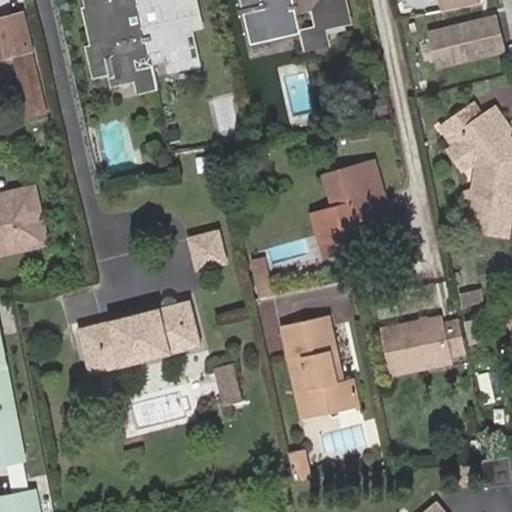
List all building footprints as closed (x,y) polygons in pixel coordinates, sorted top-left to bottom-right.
[(150,53),(145,33),(139,2),(138,0),(86,0),(89,11),(85,12),(94,49),(87,51),(93,76),(108,73),(110,79),(113,79),(114,85),(137,80),(140,93),(158,89),(150,53)] [(161,0),(138,0),(139,2),(149,0),(151,0),(155,11),(164,9),(161,0)] [(191,30),(195,29),(189,0),(161,0),(164,9),(155,11),(151,0),(149,0),(139,2),(145,33),(150,53),(164,50),(170,74),(196,69),(195,63),(198,62),(191,30)] [(189,0),(195,29),(201,28),(194,0),(189,0)] [(241,0),(251,43),(299,33),(292,0),(241,0)] [(292,0),(299,33),(303,50),(327,45),(323,28),(348,23),(342,0),(292,0)] [(439,13),(436,0),(423,0),(427,15),(439,13)] [(469,7),(467,0),(436,0),(439,13),(469,7)] [(0,58),(13,55),(28,117),(45,113),(22,14),(0,19),(0,58)] [(504,51),(495,17),(427,34),(435,68),(504,51)] [(511,143),(507,137),(508,132),(493,110),(484,116),(475,104),(443,127),(454,141),(458,137),(462,143),(476,162),(480,167),(475,196),(478,196),(473,229),(510,235),(511,223),(511,143)] [(511,133),(511,127),(497,107),(493,110),(508,132),(507,137),(511,143),(511,134),(511,133)] [(476,162),(462,143),(451,150),(465,170),(476,162)] [(199,177),(219,173),(216,159),(196,163),(199,177)] [(381,232),(373,199),(385,196),(375,161),(324,175),(334,210),(313,216),(325,258),(362,248),(359,238),(381,232)] [(48,245),(34,187),(4,194),(4,198),(0,199),(0,247),(18,244),(20,251),(48,245)] [(393,229),(385,196),(373,199),(381,232),(393,229)] [(189,232),(198,268),(232,260),(223,224),(189,232)] [(0,255),(20,251),(18,244),(0,247),(0,255)] [(253,277),(259,298),(272,295),(267,274),(264,262),(251,265),(253,277)] [(0,294),(20,289),(17,276),(0,279),(0,294)] [(201,350),(190,301),(76,327),(86,375),(201,350)] [(486,340),(481,318),(466,321),(471,344),(486,340)] [(312,394),(317,421),(363,412),(356,383),(347,384),(338,386),(336,374),(344,372),(332,319),(283,330),(297,397),(312,394)] [(271,355),(285,351),(280,329),(266,332),(271,355)] [(426,378),(453,372),(453,370),(447,343),(444,333),(387,347),(397,393),(427,386),(426,378)] [(473,365),(467,338),(447,343),(453,370),(473,365)] [(0,465),(21,461),(0,348),(0,465)] [(216,371),(222,399),(240,394),(235,367),(216,371)] [(338,386),(347,384),(344,372),(336,374),(338,386)] [(455,380),(453,372),(426,378),(427,386),(455,380)] [(240,394),(222,399),(224,407),(242,403),(240,394)] [(303,424),(317,421),(312,394),(297,397),(303,424)] [(511,461),(511,452),(483,456),(487,482),(511,478),(511,461)] [(30,511),(27,492),(0,497),(0,511),(30,511)] [(444,511),(437,502),(425,511),(444,511)]
